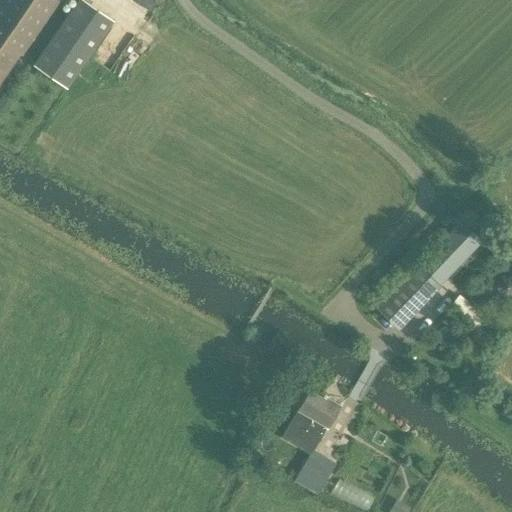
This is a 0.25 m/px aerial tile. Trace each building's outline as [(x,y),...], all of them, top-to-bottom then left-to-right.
[(21,55),(59,0),(1,0),(0,2),(0,82),(20,54),(21,55)] [(85,0),(76,0),(33,64),(68,88),(114,20),(85,0)] [(419,264),(422,267),(380,310),(398,327),(439,283),(442,286),(486,239),(462,217),(419,264)] [(504,278),(499,284),(500,292),(507,297),(511,295),(511,276),(504,278)] [(311,455),(314,450),(340,406),(311,389),(282,438),(310,454),(311,455)] [(335,462),(314,450),(311,455),(310,454),(294,481),(316,494),(335,462)] [(364,509),(371,494),(345,481),(337,496),(364,509)] [(396,500),(388,511),(407,511),(410,508),(396,500)]
